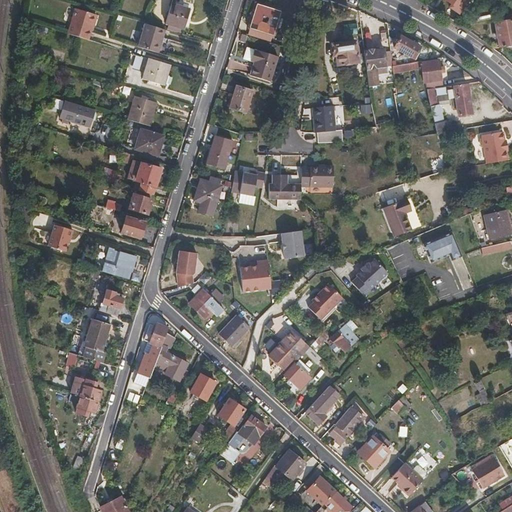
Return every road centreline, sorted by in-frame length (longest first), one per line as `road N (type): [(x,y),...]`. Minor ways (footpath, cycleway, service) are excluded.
road 1 (residential): [(148,296),(385,511)]
road 2 (residential): [(238,0),(148,296)]
road 3 (residential): [(87,485),(148,296)]
road 4 (primary): [(511,88),(458,43),(379,0)]
road 5 (residential): [(307,0),(293,146)]
